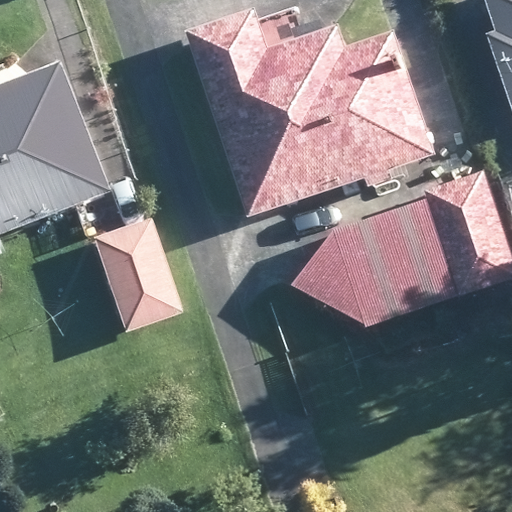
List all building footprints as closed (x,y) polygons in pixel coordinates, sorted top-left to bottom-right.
[(511,0),(481,0),(493,36),(485,39),(511,118),(511,0)] [(336,28),(326,33),(268,52),(253,11),(187,35),(190,44),(246,207),(251,221),(365,181),(368,190),(394,180),(390,173),(435,158),(394,35),(390,35),(344,52),(336,28)] [(0,239),(81,209),(113,196),(60,62),(0,85),(0,239)] [(371,331),(511,284),(511,231),(492,170),(479,175),(331,224),(296,281),(292,285),(294,293),(371,331)] [(93,240),(127,337),(186,316),(153,219),(142,223),(93,240)]
